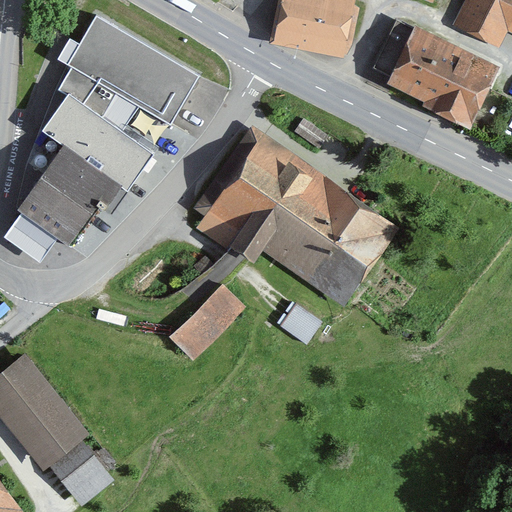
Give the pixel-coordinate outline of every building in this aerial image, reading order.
[(335,48),(342,5),(349,6),(349,0),(287,0),(281,39),(335,48)] [(511,0),(470,0),(459,22),(495,41),(504,23),(511,27),(511,0)] [(71,66),(58,89),(67,95),(69,93),(103,117),(117,93),(171,125),(199,75),(96,14),(67,64),(71,66)] [(492,69),(399,22),(383,55),(401,64),(393,80),(468,118),(492,69)] [(153,153),(103,117),(69,93),(67,95),(43,130),(65,146),(19,208),(71,245),(100,205),(104,208),(120,185),(128,190),(153,153)] [(302,117),(293,130),(316,146),(325,134),(302,117)] [(181,288),(195,300),(250,250),(252,251),(264,234),(342,288),(383,229),(324,188),(322,191),(254,143),(197,223),(228,245),(181,288)] [(170,333),(190,354),(237,307),(217,286),(170,333)] [(304,341),(320,318),(294,300),(278,323),(304,341)] [(21,360),(0,377),(0,410),(40,460),(78,429),(21,360)] [(78,444),(52,465),(72,489),(98,469),(78,444)] [(0,511),(1,511),(9,507),(0,494),(0,511)]
